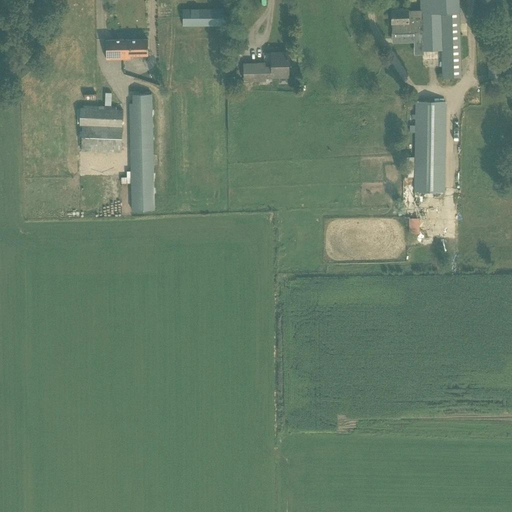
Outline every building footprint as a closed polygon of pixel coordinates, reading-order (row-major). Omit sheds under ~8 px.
[(441,50),(443,78),(461,77),(458,0),(420,0),(420,10),(407,10),(407,9),(391,9),(392,33),(419,32),(420,51),(441,50)] [(182,26),(223,26),(223,9),(183,9),(182,26)] [(106,50),(106,60),(131,59),(131,56),(147,56),(147,49),(147,39),(105,40),(106,50)] [(244,64),(244,81),(264,80),(264,77),(288,77),(287,52),(271,53),(271,67),(264,67),(264,64),(244,64)] [(129,103),(132,210),(154,210),(151,94),(132,94),(132,103),(129,103)] [(415,133),(414,178),(414,191),(445,192),(446,102),(416,102),(415,114),(412,114),(411,120),(415,120),(415,125),(410,125),(409,133),(415,133)] [(81,170),(124,171),(125,152),(122,152),(123,110),(117,109),(117,107),(85,106),(85,108),(80,108),(80,126),(82,126),(81,170)] [(484,202),(463,202),(462,220),(483,221),(484,202)] [(490,236),(490,227),(478,227),(478,236),(490,236)]
